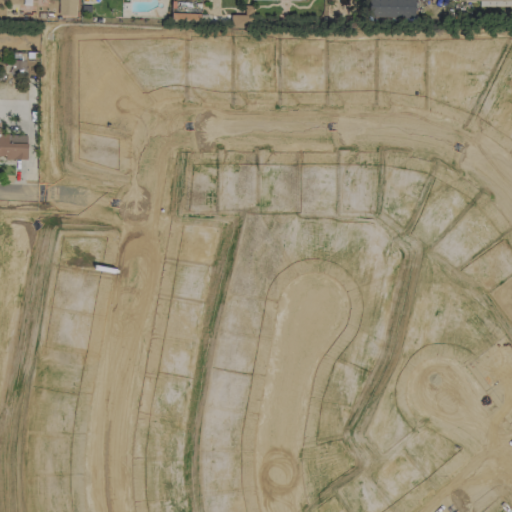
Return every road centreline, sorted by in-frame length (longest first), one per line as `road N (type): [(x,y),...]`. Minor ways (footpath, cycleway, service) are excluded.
road 1 (residential): [(143,191),(145,128),(175,112),(450,135),(511,189)]
road 2 (residential): [(143,191),(117,443)]
road 3 (residential): [(281,511),(272,490),(276,421),(288,346),(309,309)]
road 4 (residential): [(0,191),(143,191)]
